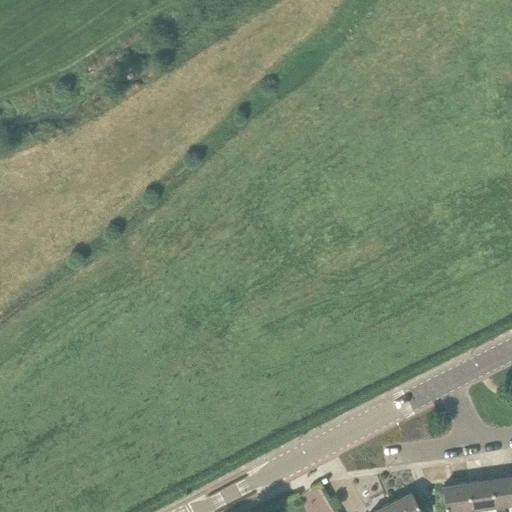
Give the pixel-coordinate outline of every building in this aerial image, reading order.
[(511,476),(490,479),(494,506),(511,503),(511,476)] [(494,506),(490,479),(467,483),(471,511),(494,511),(495,511),(494,506)] [(471,511),(467,483),(441,486),(444,506),(445,511),(471,511)] [(421,511),(420,510),(411,492),(390,503),(394,511),(421,511)] [(394,511),(390,503),(372,511),(394,511)]
